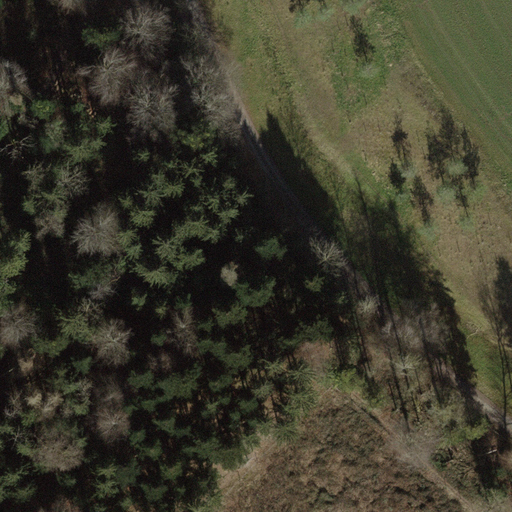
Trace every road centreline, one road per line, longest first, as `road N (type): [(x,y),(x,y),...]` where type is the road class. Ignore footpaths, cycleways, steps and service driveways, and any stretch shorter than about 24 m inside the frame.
road 1 (track): [(511,424),(397,333),(273,178),(187,0)]
road 2 (track): [(105,0),(77,29),(0,180)]
